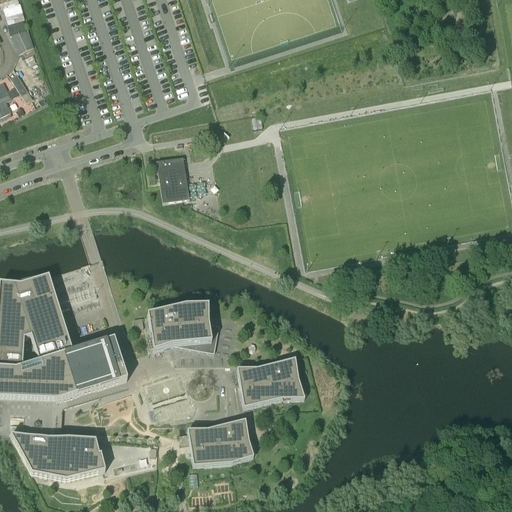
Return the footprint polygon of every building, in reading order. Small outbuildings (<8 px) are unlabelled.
[(19,57),(33,52),(24,24),(7,29),(10,39),(11,39),(19,57)] [(25,107),(32,103),(16,78),(10,82),(25,107)] [(0,120),(10,115),(5,104),(10,102),(2,87),(0,87),(0,120)] [(162,207),(188,203),(182,162),(155,166),(162,207)] [(87,311),(99,308),(90,273),(59,281),(62,294),(69,292),(72,304),(84,300),(87,311)] [(20,289),(0,287),(0,401),(28,403),(42,403),(59,404),(126,384),(112,335),(69,348),(66,338),(48,280),(20,289)] [(147,319),(153,356),(172,350),(214,357),(219,329),(208,328),(207,309),(185,310),(147,319)] [(135,321),(136,330),(144,329),(143,320),(135,321)] [(278,403),(304,403),(294,363),(264,370),(236,373),(243,412),(269,406),(278,403)] [(59,413),(59,404),(42,403),(28,403),(27,424),(26,440),(57,442),(59,413)] [(191,463),(192,471),(231,467),(253,460),(250,451),(248,445),(245,425),(226,430),(207,433),(186,434),(191,463)] [(95,444),(57,442),(26,440),(10,439),(31,478),(65,485),(102,475),(104,475),(100,458),(98,458),(95,444)]
